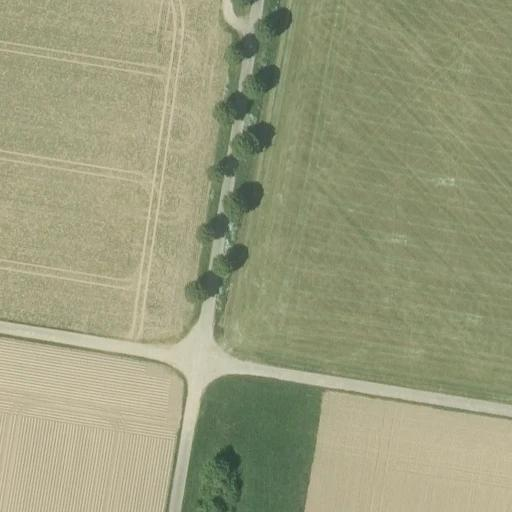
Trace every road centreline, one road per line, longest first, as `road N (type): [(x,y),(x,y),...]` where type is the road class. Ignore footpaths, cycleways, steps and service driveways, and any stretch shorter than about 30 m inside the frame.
road 1 (track): [(511,415),(0,333)]
road 2 (track): [(260,0),(178,511)]
